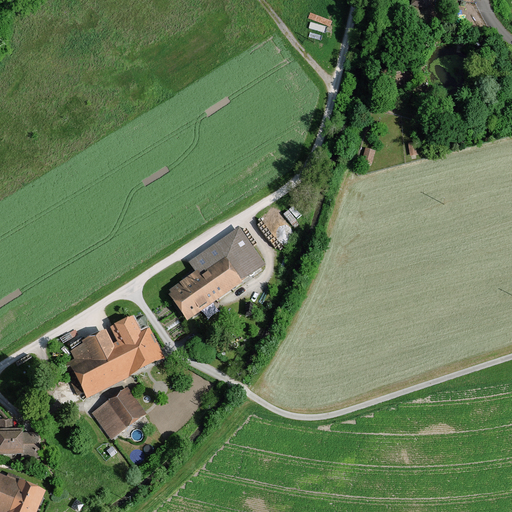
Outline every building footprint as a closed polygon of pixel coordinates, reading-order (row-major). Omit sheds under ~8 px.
[(411,0),(411,8),(427,11),(429,0),(411,0)] [(416,157),(415,145),(407,146),(408,158),(416,157)] [(375,154),(364,151),(361,163),(372,166),(375,154)] [(171,293),(187,317),(260,266),(238,235),(192,267),(197,274),(171,293)] [(63,366),(78,395),(131,369),(132,371),(157,359),(146,337),(151,335),(142,318),(132,323),(130,317),(114,325),(117,330),(116,331),(124,348),(82,369),(77,360),(63,366)] [(128,391),(95,415),(111,437),(140,415),(134,407),(138,404),(128,391)] [(2,434),(3,452),(23,452),(22,457),(39,456),(38,435),(22,436),(22,434),(10,434),(10,421),(3,422),(3,434),(2,434)] [(33,511),(40,495),(21,487),(24,481),(10,475),(5,487),(0,484),(0,508),(8,511),(33,511)]
